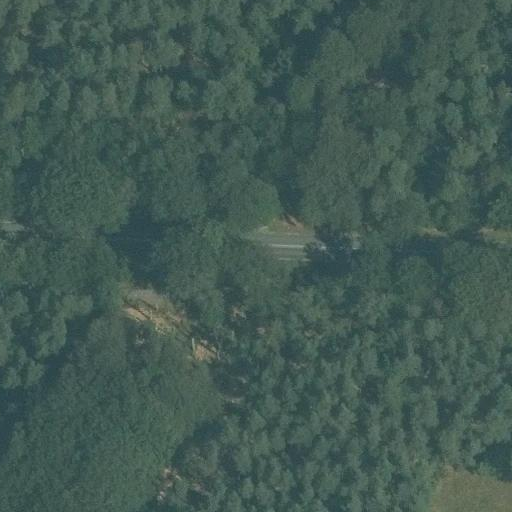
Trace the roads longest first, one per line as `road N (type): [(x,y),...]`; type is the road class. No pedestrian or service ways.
road 1 (primary): [(511,240),(0,216)]
road 2 (unknown): [(47,511),(317,158)]
road 3 (unknown): [(440,0),(317,158)]
